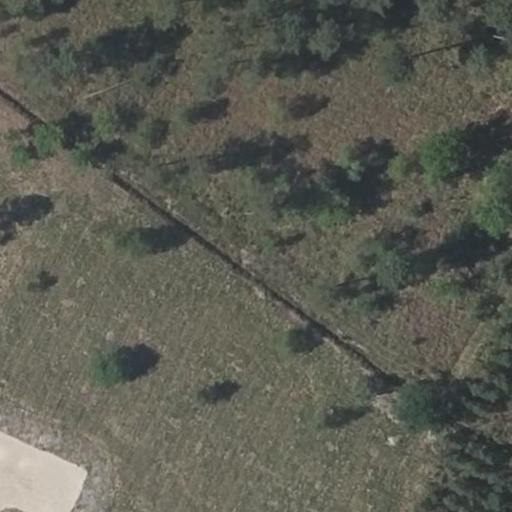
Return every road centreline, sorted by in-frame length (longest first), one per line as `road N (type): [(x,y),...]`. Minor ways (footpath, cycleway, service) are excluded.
road 1 (track): [(0,55),(422,364)]
road 2 (track): [(422,364),(433,417),(386,511)]
road 3 (track): [(511,260),(468,335),(422,364)]
